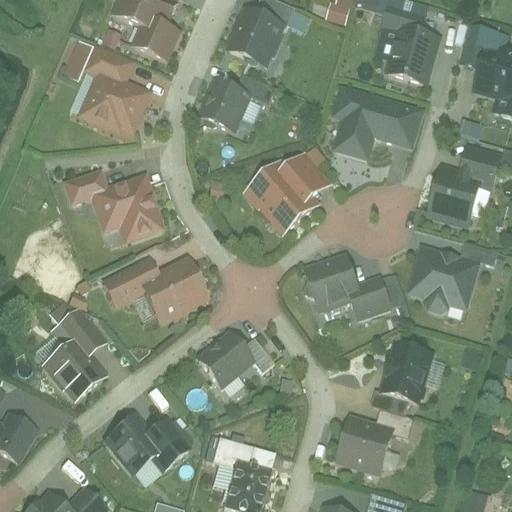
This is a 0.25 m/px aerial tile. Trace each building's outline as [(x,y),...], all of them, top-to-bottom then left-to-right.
[(120,0),(113,20),(138,30),(129,51),(162,64),(176,30),(155,21),(164,0),(167,0),(183,6),(185,0),(120,0)] [(387,78),(427,89),(440,41),(419,35),(425,13),(386,2),(379,27),(399,32),(387,78)] [(318,15),(333,19),(336,7),(321,3),(318,15)] [(265,73),(285,29),(246,12),(226,55),(265,73)] [(125,53),(128,36),(114,33),(111,50),(125,53)] [(62,70),(72,74),(85,43),(75,39),(62,70)] [(511,53),(487,46),(471,96),(511,108),(511,53)] [(129,147),(151,98),(125,87),(133,67),(95,50),(82,77),(94,83),(75,123),(129,147)] [(234,138),(249,100),(212,85),(197,123),(234,138)] [(423,114),(341,88),(320,153),(366,167),(375,140),(411,152),(423,114)] [(470,124),(468,139),(487,142),(489,128),(470,124)] [(461,177),(438,171),(425,223),(469,234),(480,191),(491,194),(500,158),(467,150),(461,177)] [(297,151),(241,198),(280,243),(318,211),(313,205),(331,190),(297,151)] [(163,234),(144,178),(105,191),(99,175),(62,188),(69,209),(87,202),(100,238),(117,232),(122,248),(163,234)] [(461,243),(452,267),(487,279),(495,255),(461,243)] [(345,256),(300,272),(317,320),(347,310),(353,325),(390,313),(379,280),(356,288),(345,256)] [(415,259),(402,306),(416,310),(414,318),(438,325),(440,317),(458,322),(471,275),(415,259)] [(155,330),(207,304),(185,260),(155,275),(149,263),(101,287),(113,313),(140,299),(155,330)] [(41,337),(56,354),(33,374),(64,411),(90,389),(71,367),(99,343),(72,311),(41,337)] [(260,381),(278,368),(256,340),(239,354),(260,381)] [(188,374),(212,403),(249,372),(225,343),(188,374)] [(433,361),(393,349),(378,397),(418,409),(433,361)] [(456,352),(449,373),(477,383),(484,361),(456,352)] [(375,410),(370,430),(396,437),(401,417),(375,410)] [(112,430),(92,449),(122,480),(136,467),(150,481),(182,452),(151,420),(125,444),(112,430)] [(0,465),(7,471),(33,441),(0,425),(0,465)] [(329,437),(320,469),(373,484),(382,451),(329,437)] [(245,451),(213,443),(208,461),(241,469),(245,451)] [(219,511),(256,511),(266,478),(232,469),(219,511)] [(320,492),(314,511),(358,511),(361,503),(320,492)] [(492,511),(496,498),(470,492),(465,511),(492,511)] [(100,511),(77,494),(63,511),(100,511)]
